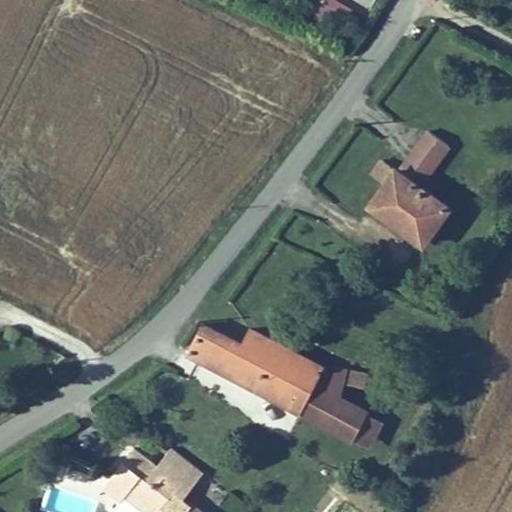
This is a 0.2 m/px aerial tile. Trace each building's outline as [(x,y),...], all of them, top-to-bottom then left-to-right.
[(346,30),(356,4),(344,0),(321,0),(314,18),(346,30)] [(425,125),(403,159),(430,176),(452,142),(425,125)] [(399,166),(373,200),(427,239),(452,205),(399,166)] [(182,346),(299,406),(313,378),(324,357),(263,323),(252,344),(201,318),(182,346)] [(330,366),(328,378),(363,382),(364,370),(330,366)] [(313,378),(299,406),(328,422),(343,395),(313,378)] [(343,395),(328,422),(340,430),(358,403),(343,395)] [(137,445),(106,481),(125,495),(116,507),(122,511),(208,511),(194,499),(191,501),(181,492),(203,467),(172,441),(156,460),(137,445)]
